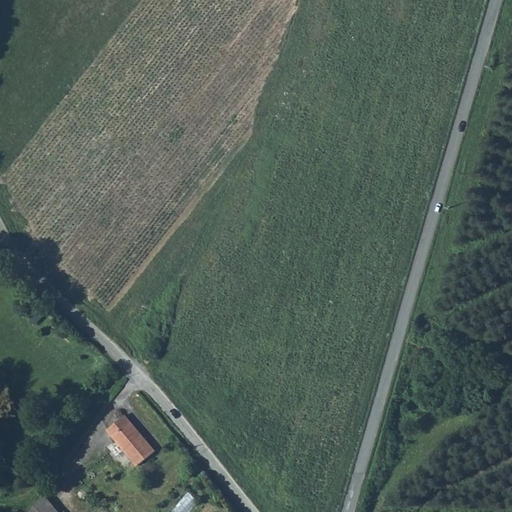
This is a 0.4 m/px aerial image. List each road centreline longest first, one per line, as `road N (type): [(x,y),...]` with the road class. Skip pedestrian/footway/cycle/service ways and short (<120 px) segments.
road 1 (unclassified): [(494,0),(348,511)]
road 2 (unclassified): [(0,225),(28,266),(156,391),(252,511)]
